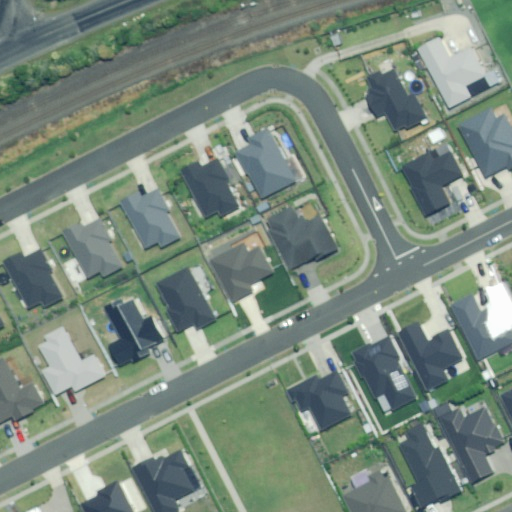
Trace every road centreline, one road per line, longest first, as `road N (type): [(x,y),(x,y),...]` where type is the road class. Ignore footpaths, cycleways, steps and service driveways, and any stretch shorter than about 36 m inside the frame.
road 1 (residential): [(0,212),(249,84),(281,80),(299,86),(320,110),(404,272)]
road 2 (residential): [(0,482),(404,272)]
road 3 (secondary): [(141,0),(19,50)]
road 4 (residential): [(404,272),(511,218)]
